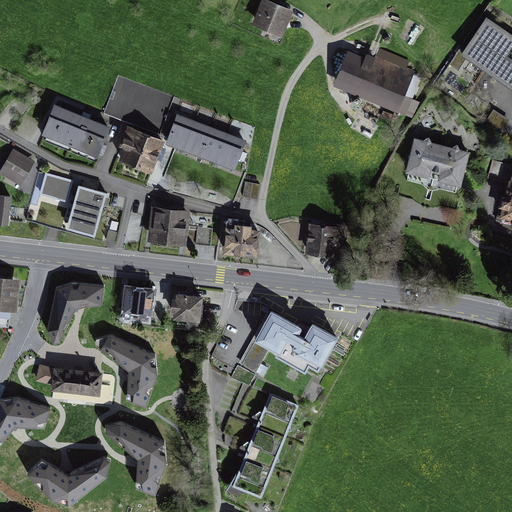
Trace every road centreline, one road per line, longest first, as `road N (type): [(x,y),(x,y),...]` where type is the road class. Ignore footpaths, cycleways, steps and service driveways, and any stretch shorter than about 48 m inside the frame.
road 1 (residential): [(0,129),(64,166),(258,219),(307,266),(309,284)]
road 2 (residential): [(220,511),(215,372),(233,276)]
road 3 (secondary): [(233,276),(0,249)]
road 4 (secondary): [(511,316),(309,284)]
